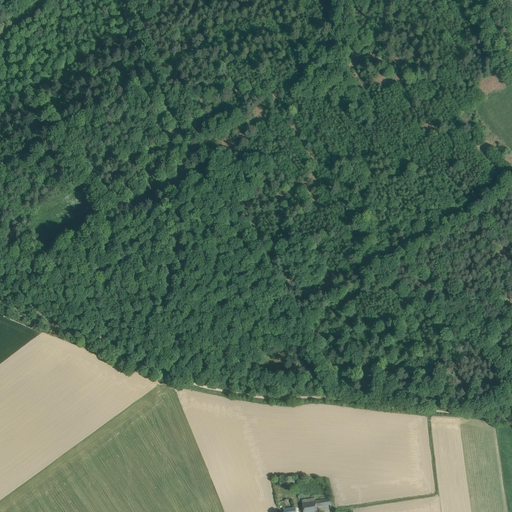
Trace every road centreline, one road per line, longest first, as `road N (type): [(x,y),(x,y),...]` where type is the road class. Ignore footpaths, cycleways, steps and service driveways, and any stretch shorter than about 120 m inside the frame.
road 1 (track): [(107,0),(332,396)]
road 2 (track): [(0,303),(208,389),(332,396)]
road 3 (track): [(511,368),(396,271),(511,196)]
road 4 (track): [(427,411),(437,494),(326,511)]
road 5 (track): [(332,396),(467,415),(511,399)]
